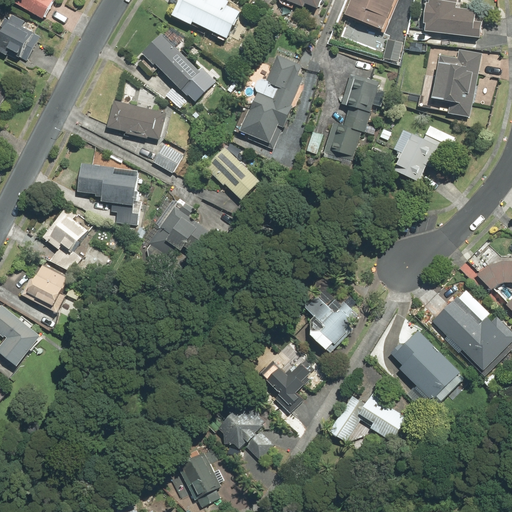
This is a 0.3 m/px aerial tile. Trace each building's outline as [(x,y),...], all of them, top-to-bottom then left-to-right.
[(15,0),(14,3),(45,20),(56,0),(15,0)] [(220,0),(180,0),(174,13),(228,39),(242,11),(220,0)] [(291,0),(320,11),(323,0),(291,0)] [(352,0),(347,13),(384,29),(396,0),(352,0)] [(428,0),(425,30),(481,37),(484,11),(457,7),(458,0),(428,0)] [(6,17),(0,29),(0,51),(19,61),(34,31),(6,17)] [(201,70),(163,33),(145,51),(197,103),(219,81),(204,67),(201,70)] [(400,61),(404,42),(389,38),(384,58),(400,61)] [(449,113),(471,117),(483,54),(460,50),(459,58),(441,54),(433,98),(451,101),(449,113)] [(240,134),(275,148),(308,66),(272,52),(240,134)] [(381,82),(351,73),(343,104),(352,106),(346,126),(334,122),(325,155),(357,164),(381,82)] [(0,108),(9,92),(0,87),(0,108)] [(115,100),(108,127),(160,139),(167,113),(115,100)] [(414,133),(397,169),(421,181),(446,132),(432,126),(426,138),(414,133)] [(318,155),(325,134),(313,131),(307,151),(318,155)] [(165,144),(155,162),(174,173),(184,155),(165,144)] [(262,182),(226,147),(206,166),(243,201),(262,182)] [(140,170),(84,162),(78,198),(115,204),(112,222),(132,225),(140,170)] [(180,199),(150,241),(192,270),(217,234),(191,215),(195,209),(180,199)] [(67,206),(45,238),(60,249),(63,244),(74,251),(89,230),(74,219),(78,214),(67,206)] [(511,282),(511,300),(509,304),(511,306),(511,259),(500,261),(488,266),(478,273),(494,288),(502,283),(511,282)] [(42,263),(26,296),(58,312),(75,279),(42,263)] [(313,333),(332,351),(364,318),(345,300),(342,304),(320,283),(301,302),(314,315),(313,333)] [(455,299),(434,321),(485,369),(511,340),(511,328),(493,310),(480,323),(455,299)] [(0,346),(0,351),(18,365),(42,335),(3,304),(0,307),(0,331),(7,338),(0,346)] [(389,357),(434,399),(462,371),(417,328),(389,357)] [(282,367),(269,379),(282,392),(277,398),(291,412),(305,399),(298,392),(310,379),(308,377),(315,369),(305,360),(298,367),(295,364),(287,372),(282,367)] [(501,377),(494,371),(483,383),(490,389),(501,377)] [(372,428),(395,441),(409,416),(372,395),(361,414),(375,422),(372,428)] [(246,401),(220,427),(243,448),(246,445),(262,459),(276,444),(261,429),(268,422),(246,401)] [(223,487),(205,452),(200,454),(198,450),(178,460),(203,507),(221,497),(218,490),(223,487)]
